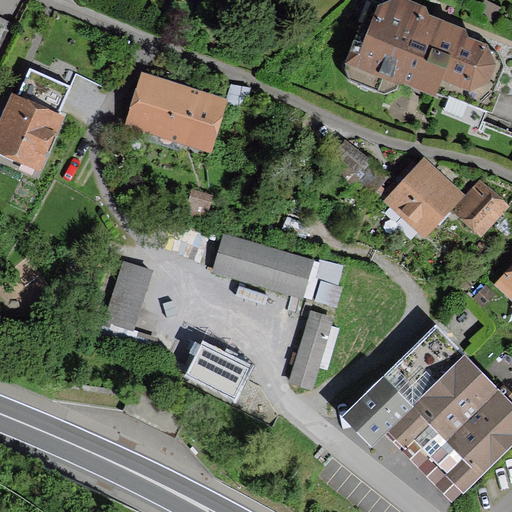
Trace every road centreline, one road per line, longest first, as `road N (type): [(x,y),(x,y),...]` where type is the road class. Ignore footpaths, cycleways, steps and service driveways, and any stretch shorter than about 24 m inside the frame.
road 1 (residential): [(388,141),(266,82),(42,0)]
road 2 (trunk): [(233,511),(93,453)]
